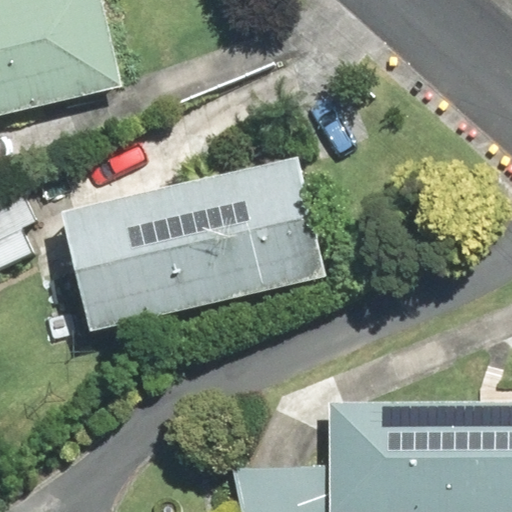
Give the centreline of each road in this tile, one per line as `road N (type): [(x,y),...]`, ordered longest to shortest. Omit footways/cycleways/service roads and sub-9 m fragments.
road 1 (unknown): [(511,260),(289,369),(57,511)]
road 2 (residential): [(417,0),(511,84)]
